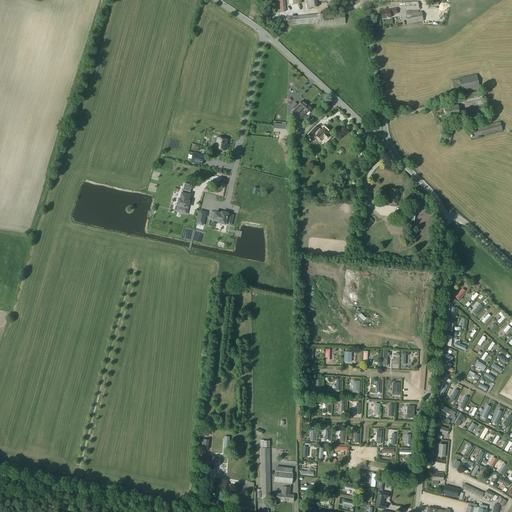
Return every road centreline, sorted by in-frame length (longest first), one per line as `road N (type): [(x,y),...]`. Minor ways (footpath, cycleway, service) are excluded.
road 1 (unclassified): [(415,511),(447,215)]
road 2 (unclassified): [(386,141),(268,37),(213,0)]
road 3 (unclassified): [(216,511),(0,465)]
road 4 (unclassified): [(386,141),(363,0)]
